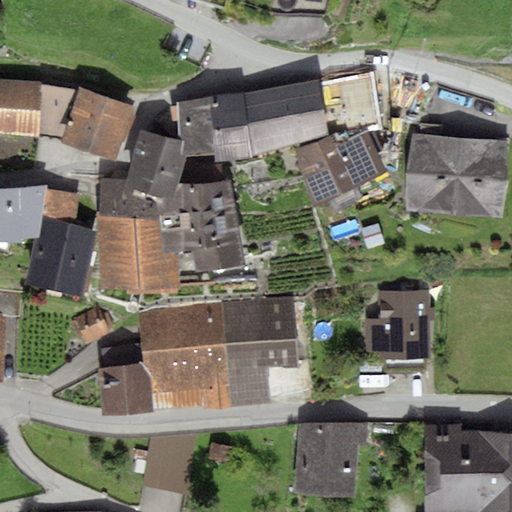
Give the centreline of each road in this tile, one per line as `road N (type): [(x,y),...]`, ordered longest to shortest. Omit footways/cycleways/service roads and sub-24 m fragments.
road 1 (residential): [(511,406),(111,424),(0,396)]
road 2 (residential): [(0,180),(117,164),(153,106),(223,71),(240,46)]
road 3 (residential): [(511,97),(408,64),(306,64),(240,46)]
